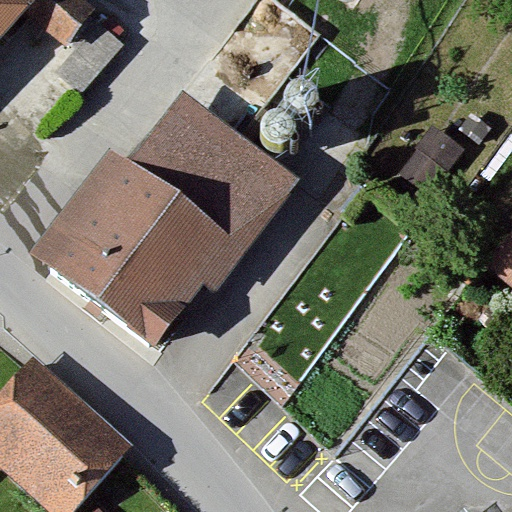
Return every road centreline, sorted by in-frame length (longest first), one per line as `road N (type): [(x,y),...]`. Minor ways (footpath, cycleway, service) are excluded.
road 1 (residential): [(0,285),(163,422),(234,511)]
road 2 (unknown): [(511,500),(448,474),(377,511)]
